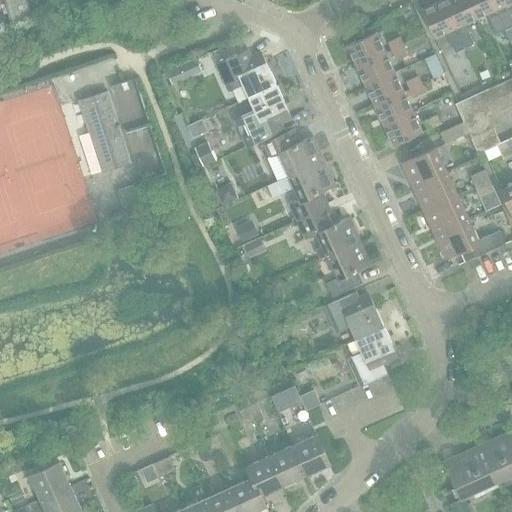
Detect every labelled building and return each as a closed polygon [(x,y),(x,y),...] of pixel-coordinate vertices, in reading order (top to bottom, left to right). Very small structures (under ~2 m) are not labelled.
[(4,0),(9,19),(29,14),(25,0),(4,0)] [(454,52),(463,47),(441,0),(438,0),(421,8),(434,37),(445,32),(454,52)] [(475,18),(466,0),(441,0),(463,47),(473,43),(464,23),(475,18)] [(495,33),(504,29),(491,0),(466,0),(475,18),(486,13),(495,33)] [(511,0),(491,0),(504,29),(511,25),(511,20),(505,4),(511,0)] [(347,44),(357,66),(385,53),(375,31),(347,44)] [(394,57),(405,51),(398,35),(387,41),(394,57)] [(242,83),(248,96),(276,83),(264,55),(253,60),(247,47),(216,61),(228,89),(242,83)] [(395,73),(385,53),(357,66),(366,86),(395,73)] [(172,83),(202,70),(196,57),(166,70),(172,83)] [(404,93),(395,73),(366,86),(375,106),(404,93)] [(412,96),(423,91),(416,75),(405,80),(412,96)] [(511,76),(488,87),(498,109),(511,102),(511,76)] [(253,109),(241,115),(233,119),(236,126),(244,122),(249,133),(241,136),(246,147),(284,129),(278,116),(289,111),(276,83),(248,96),(253,109)] [(477,92),(486,114),(498,109),(488,87),(477,92)] [(102,171),(131,162),(108,90),(78,100),(102,171)] [(477,92),(455,102),(463,121),(464,124),(486,114),(477,92)] [(413,113),(404,93),(375,106),(384,126),(413,113)] [(421,130),(413,113),(384,126),(392,144),(421,130)] [(470,138),(492,128),(486,114),(464,124),(468,132),(470,138)] [(427,128),(438,123),(435,115),(423,120),(427,128)] [(468,132),(464,124),(463,121),(439,132),(444,143),(468,132)] [(289,175),(324,159),(313,135),(299,141),(293,128),(263,142),(269,155),(278,151),(289,175)] [(477,152),(496,144),(503,158),(511,153),(511,150),(507,138),(499,142),(492,128),(470,138),(477,152)] [(195,147),(203,165),(216,160),(208,141),(195,147)] [(436,147),(401,163),(411,185),(412,187),(447,171),(446,170),(436,147)] [(334,182),(324,159),(289,175),(267,185),(272,197),(294,187),(299,199),(290,203),(296,216),(327,203),(320,189),(334,182)] [(479,197),(494,191),(484,169),(470,176),(479,197)] [(447,171),(412,187),(422,211),(457,195),(447,171)] [(216,191),(223,207),(238,199),(231,184),(216,191)] [(511,214),(511,184),(500,190),(511,214)] [(457,195),(422,211),(433,234),(468,218),(457,195)] [(319,259),(327,255),(357,242),(353,233),(357,232),(350,217),(336,224),(329,210),(300,223),(306,237),(317,232),(323,246),(315,250),(319,259)] [(235,226),(244,245),(260,237),(262,236),(253,217),(235,226)] [(468,218),(433,234),(444,258),(460,251),(465,262),(502,245),(497,234),(479,242),(468,218)] [(266,249),(260,237),(244,245),(249,257),(266,249)] [(357,270),(371,263),(364,247),(360,249),(357,242),(327,255),(337,278),(327,282),(333,296),(362,283),(357,270)] [(350,327),(356,339),(383,326),(371,299),(361,303),(355,291),(324,305),(337,333),(350,327)] [(385,359),(396,354),(383,326),(356,339),(361,352),(348,358),(360,385),(387,373),(391,371),(385,359)] [(285,389),(291,403),(301,399),(294,385),(285,389)] [(257,402),(248,406),(254,420),(263,416),(257,402)] [(254,420),(248,406),(239,410),(245,424),(254,420)] [(495,481),(511,473),(511,429),(479,445),(495,481)] [(215,434),(207,438),(213,452),(222,448),(215,434)] [(316,435),(292,445),(306,475),(329,464),(316,435)] [(213,452),(207,438),(197,442),(204,456),(213,452)] [(306,475),(292,445),(270,455),(284,485),(306,475)] [(495,481),(479,445),(443,461),(460,497),(495,481)] [(169,455),(160,459),(167,473),(176,469),(169,455)] [(284,485),(270,455),(247,466),(252,478),(265,507),(267,506),(262,495),(284,485)] [(158,477),(167,473),(160,459),(152,463),(158,477)] [(36,488),(41,499),(71,486),(60,462),(30,475),(36,488)] [(252,478),(229,488),(240,511),(253,511),(265,507),(252,478)] [(76,511),(82,510),(71,486),(41,499),(47,511),(76,511)] [(0,511),(12,511),(41,499),(36,488),(0,504),(0,511)] [(240,511),(229,488),(207,498),(212,511),(240,511)] [(212,511),(207,498),(183,509),(184,511),(212,511)]
